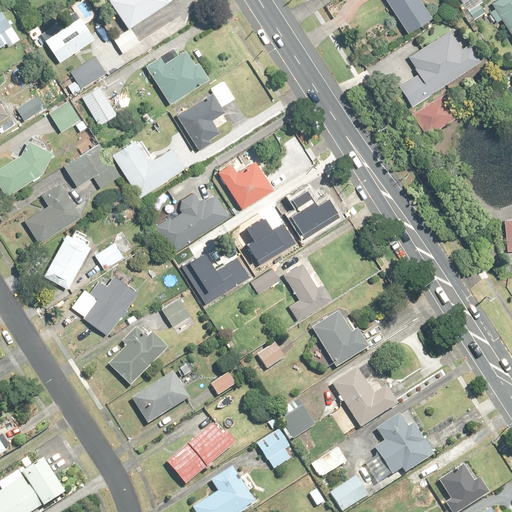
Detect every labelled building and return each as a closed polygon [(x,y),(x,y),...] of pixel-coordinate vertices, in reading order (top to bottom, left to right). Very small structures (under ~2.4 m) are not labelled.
[(105,0),(123,27),(163,0),(105,0)] [(380,0),(402,36),(427,21),(415,0),(380,0)] [(491,25),(498,21),(511,42),(511,0),(496,0),(489,5),(493,11),(485,16),(491,25)] [(478,3),(466,11),(471,20),(484,12),(478,3)] [(9,44),(16,40),(0,11),(0,44),(7,41),(9,44)] [(72,13),(39,34),(56,60),(89,39),(72,13)] [(128,29),(111,39),(119,53),(136,43),(128,29)] [(395,87),(407,106),(478,60),(467,44),(458,49),(447,32),(406,59),(415,74),(395,87)] [(159,57),(142,67),(165,104),(206,79),(195,60),(190,63),(182,51),(162,63),(159,57)] [(94,56),(67,71),(73,81),(67,85),(73,95),(106,75),(94,56)] [(220,81),(208,89),(220,109),(232,101),(220,81)] [(98,86),(79,98),(96,125),(115,113),(98,86)] [(208,94),(174,116),(196,150),(208,142),(207,140),(216,134),(208,122),(220,113),(208,94)] [(33,95),(12,109),(21,124),(43,109),(33,95)] [(437,97),(411,115),(426,138),(453,120),(437,97)] [(65,100),(45,113),(58,133),(78,121),(65,100)] [(135,137),(108,154),(136,198),(180,171),(165,148),(149,159),(135,137)] [(18,154),(0,164),(0,191),(3,196),(37,176),(48,153),(23,142),(18,154)] [(97,144),(59,167),(71,188),(88,177),(95,189),(117,176),(97,144)] [(226,164),(213,173),(237,210),(269,190),(251,162),(233,174),(226,164)] [(21,218),(35,242),(78,217),(58,183),(37,195),(44,205),(21,218)] [(153,228),(169,253),(226,216),(213,194),(197,204),(190,192),(174,203),(179,211),(153,228)] [(230,235),(254,273),(309,238),(299,222),(291,227),(278,206),(268,212),(262,203),(246,214),(251,222),(230,235)] [(511,218),(503,219),(505,251),(511,250),(511,218)] [(87,246),(62,233),(40,276),(65,289),(87,246)] [(287,305),(295,318),(328,297),(319,283),(313,287),(299,264),(280,276),(295,300),(287,305)] [(269,268),(249,282),(257,295),(278,280),(269,268)] [(104,335),(134,292),(110,276),(104,284),(96,279),(87,293),(83,290),(69,310),(104,335)] [(177,297),(158,308),(170,328),(188,317),(177,297)] [(238,311),(229,317),(237,328),(245,323),(238,311)] [(334,312),(309,328),(334,368),(364,349),(352,330),(347,333),(334,312)] [(121,346),(104,364),(128,386),(165,348),(147,332),(142,337),(132,328),(117,342),(121,346)] [(272,343),(254,354),(264,370),(282,359),(272,343)] [(355,369),(330,384),(358,430),(397,406),(379,377),(365,386),(355,369)] [(171,373),(129,398),(143,422),(185,398),(171,373)] [(225,373),(207,386),(215,398),(234,385),(225,373)] [(296,400),(274,413),(290,440),(313,427),(296,400)] [(396,415),(373,429),(381,442),(371,448),(376,456),(364,464),(376,484),(399,469),(402,474),(430,456),(408,423),(403,426),(396,415)] [(206,426),(163,463),(182,485),(232,443),(218,426),(211,432),(206,426)] [(278,430),(254,444),(269,471),(293,457),(278,430)] [(334,447),(311,461),(320,475),(343,460),(334,447)] [(36,457),(14,471),(0,480),(0,511),(30,511),(38,507),(59,492),(36,457)] [(443,507),(445,511),(456,511),(487,493),(467,461),(437,480),(451,502),(443,507)] [(188,508),(191,511),(233,511),(250,501),(227,466),(206,480),(214,491),(188,508)] [(353,477),(325,493),(336,511),(343,511),(366,498),(353,477)] [(315,488),(306,494),(315,507),(323,501),(315,488)]
